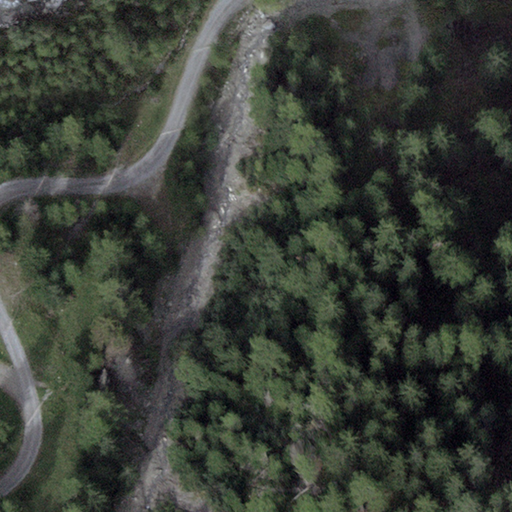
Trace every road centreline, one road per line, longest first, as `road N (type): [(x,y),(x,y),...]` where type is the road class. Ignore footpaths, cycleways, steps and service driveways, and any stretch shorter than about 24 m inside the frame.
road 1 (track): [(239,0),(220,21),(148,171),(118,183),(0,195)]
road 2 (track): [(0,312),(36,405),(30,461),(0,496)]
